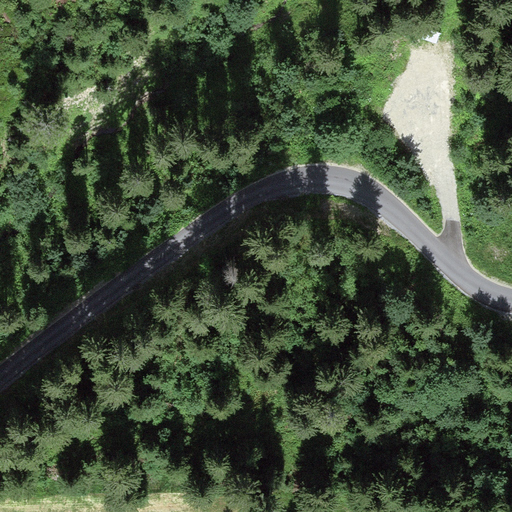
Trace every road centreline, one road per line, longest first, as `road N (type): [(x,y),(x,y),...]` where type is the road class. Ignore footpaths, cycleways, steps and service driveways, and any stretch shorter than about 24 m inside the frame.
road 1 (unclassified): [(0,378),(239,201),(312,178),(379,198),(476,288),(511,301)]
road 2 (track): [(455,271),(433,53)]
